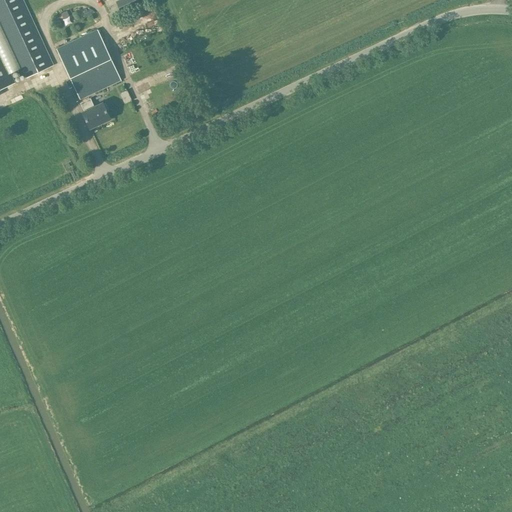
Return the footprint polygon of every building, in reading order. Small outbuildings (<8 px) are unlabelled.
[(53,65),(23,0),(0,0),(0,31),(19,72),(23,71),(26,78),(53,65)] [(124,0),(118,3),(122,12),(138,4),(136,0),(124,0)] [(55,17),(59,25),(71,19),(68,11),(55,17)] [(80,100),(87,96),(98,91),(117,81),(118,82),(121,81),(97,29),(56,49),(70,78),(80,100)] [(0,90),(15,83),(0,50),(0,90)] [(125,103),(131,100),(127,91),(121,93),(125,103)] [(104,102),(79,113),(89,134),(113,123),(104,102)]
